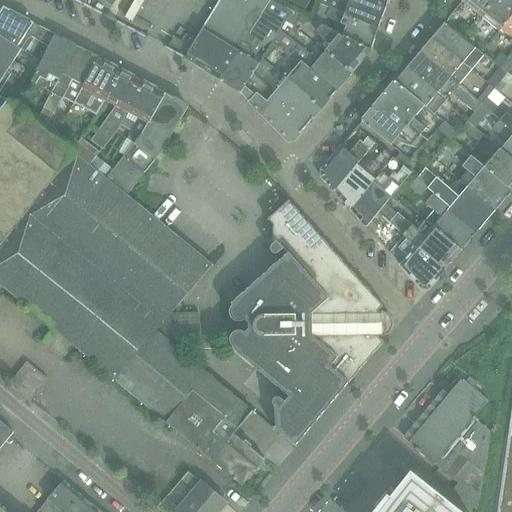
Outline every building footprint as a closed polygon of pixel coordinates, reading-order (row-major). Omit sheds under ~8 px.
[(271,0),(270,0),(221,0),(196,41),(185,59),(221,81),(271,0)] [(293,11),(271,0),(221,81),(241,93),(253,74),(258,65),(250,60),(268,29),(277,35),(279,31),(286,21),(293,11)] [(282,0),(303,11),(308,0),(282,0)] [(387,7),(366,0),(350,0),(349,5),(334,0),(320,0),(319,4),(379,28),(387,7)] [(463,0),(462,1),(481,17),(495,0),(463,0)] [(511,15),(511,0),(495,0),(481,17),(498,32),(500,30),(511,15)] [(379,28),(319,4),(314,22),(324,26),(327,19),(342,25),(346,27),(342,36),(370,51),(379,28)] [(7,9),(6,10),(2,11),(0,13),(0,36),(22,51),(23,50),(25,52),(32,40),(30,39),(38,26),(7,9)] [(303,17),(293,11),(286,21),(296,28),(303,17)] [(511,15),(500,30),(511,39),(509,43),(511,45),(511,15)] [(483,56),(444,23),(431,39),(471,71),(483,56)] [(186,31),(179,27),(175,34),(181,38),(186,31)] [(333,43),(326,51),(352,73),(370,51),(342,36),(322,27),(317,33),(328,42),(329,40),(333,43)] [(55,35),(45,29),(39,40),(49,45),(55,35)] [(311,57),(279,31),(277,35),(274,40),(286,49),(286,50),(303,65),(335,93),(352,73),(326,51),(318,61),(311,57)] [(196,41),(186,34),(181,42),(174,37),(167,48),(165,47),(164,48),(185,59),(196,41)] [(76,46),(62,38),(55,35),(49,45),(31,83),(51,93),(76,46)] [(22,51),(0,36),(0,66),(19,79),(20,79),(26,70),(15,63),(22,51)] [(471,71),(431,39),(419,54),(458,86),(459,85),(471,71)] [(100,58),(76,46),(51,93),(44,106),(35,122),(46,130),(64,96),(76,102),(100,58)] [(303,65),(286,50),(283,53),(289,57),(284,62),(293,71),(285,80),(321,109),(335,93),(303,65)] [(508,59),(501,53),(493,63),(499,68),(501,69),(508,59)] [(458,86),(419,54),(407,68),(446,100),(452,94),(475,113),(481,105),(477,102),(478,100),(459,85),(458,86)] [(511,69),(511,55),(508,59),(501,69),(507,75),(511,69)] [(122,70),(100,58),(76,102),(72,109),(82,114),(93,95),(105,102),(122,70)] [(19,79),(0,66),(0,86),(4,81),(14,87),(19,79)] [(446,100),(407,68),(395,82),(425,106),(435,114),(446,100)] [(507,75),(501,69),(499,68),(486,84),(489,86),(494,90),(495,90),(507,75)] [(145,82),(122,70),(105,102),(115,107),(91,141),(103,150),(119,129),(122,125),(128,114),(126,113),(145,82)] [(321,109),(285,80),(274,94),(265,86),(253,74),(241,93),(250,103),(259,112),(268,121),(277,130),(288,141),(294,141),(306,127),(321,109)] [(511,79),(511,78),(507,75),(495,90),(500,94),(511,79)] [(167,94),(145,82),(126,113),(128,114),(122,125),(132,132),(127,140),(126,139),(118,153),(125,157),(141,136),(151,118),(167,94)] [(425,106),(395,82),(378,102),(419,135),(428,125),(417,115),(425,106)] [(494,90),(489,86),(478,100),(477,102),(481,105),(487,98),(494,90)] [(17,89),(8,101),(17,107),(25,94),(17,89)] [(106,180),(127,195),(164,151),(188,107),(167,94),(151,118),(141,136),(125,157),(106,180)] [(0,245),(57,174),(61,178),(78,156),(72,151),(46,130),(35,122),(25,114),(19,109),(17,107),(8,101),(0,95),(0,245)] [(506,114),(487,98),(481,105),(489,112),(489,113),(500,122),(500,121),(511,130),(511,116),(508,112),(506,114)] [(419,135),(378,102),(362,121),(377,134),(391,147),(400,136),(411,146),(419,135)] [(489,112),(481,105),(475,113),(467,122),(476,129),(489,113),(489,112)] [(511,130),(500,121),(500,122),(494,129),(508,141),(501,149),(511,158),(511,130)] [(457,133),(444,122),(438,129),(451,140),(457,133)] [(484,136),(476,129),(467,122),(461,129),(478,143),(484,136)] [(81,138),(72,151),(78,156),(89,166),(100,153),(81,138)] [(350,154),(348,153),(341,147),(321,171),(321,178),(328,186),(334,193),(356,166),(367,153),(368,154),(376,144),(368,138),(363,144),(360,142),(350,154)] [(485,168),(451,140),(444,148),(464,165),(463,167),(467,170),(459,180),(496,210),(511,191),(511,189),(486,167),(485,168)] [(501,150),(490,141),(480,152),(491,161),(486,167),(511,189),(511,158),(501,149),(501,150)] [(393,158),(384,151),(374,163),(373,162),(364,173),(356,166),(334,193),(351,211),(381,174),(384,171),(383,170),(393,158)] [(411,163),(400,154),(395,159),(404,167),(406,169),(411,163)] [(159,332),(174,314),(213,265),(127,195),(106,180),(89,166),(78,156),(61,178),(57,174),(0,245),(0,284),(53,328),(53,329),(74,348),(118,383),(159,332)] [(406,169),(404,167),(397,176),(394,173),(389,180),(381,174),(351,211),(366,228),(371,222),(411,173),(406,169)] [(436,179),(426,169),(418,179),(480,230),(496,210),(459,180),(450,190),(436,179)] [(480,230),(418,179),(410,188),(427,202),(426,204),(435,211),(427,220),(463,250),(480,230)] [(232,349),(289,397),(285,402),(281,399),(279,398),(277,398),(275,398),(274,399),(273,401),(273,403),(273,405),(274,407),(276,427),(275,427),(274,429),(295,447),(384,342),(376,336),(378,334),(378,315),(376,313),(383,306),(289,201),(267,220),(269,222),(269,221),(273,225),(272,245),(271,247),(270,249),(271,250),(271,252),(272,253),(274,254),(277,254),(279,253),(283,249),(287,254),(231,304),(233,306),(231,308),(230,311),(230,312),(230,315),(231,318),(232,319),(234,321),(237,322),(240,322),(243,321),(245,320),(249,323),(249,329),(246,333),(244,332),(242,331),(240,331),(237,331),(236,332),(234,333),(232,335),(231,338),(230,341),(231,344),(232,345),(234,347),(232,349)] [(418,231),(398,214),(390,223),(404,236),(405,235),(445,270),(463,250),(427,220),(418,231)] [(379,229),(371,222),(366,228),(373,236),(379,229)] [(405,235),(404,236),(396,246),(401,251),(394,259),(422,289),(428,290),(439,278),(445,270),(405,235)] [(159,332),(173,344),(200,343),(199,313),(174,314),(159,332)] [(74,348),(53,329),(43,342),(64,359),(74,348)] [(159,332),(118,383),(242,486),(264,459),(233,433),(252,410),(173,344),(159,332)] [(19,372),(9,385),(30,401),(48,379),(30,365),(22,375),(19,372)] [(479,420),(474,416),(486,402),(487,402),(488,401),(463,380),(462,381),(463,382),(450,398),(443,392),(404,438),(412,444),(410,445),(434,465),(435,465),(440,469),(448,475),(463,458),(473,466),(452,491),(476,511),(477,511),(490,432),(478,422),(479,420)] [(0,511),(4,511),(0,509),(1,508),(0,507),(0,449),(14,433),(0,421),(0,511)] [(188,471),(180,481),(194,493),(179,510),(179,511),(180,511),(219,511),(226,504),(188,471)] [(389,491),(388,493),(387,495),(389,497),(380,508),(377,506),(372,511),(461,511),(411,472),(393,494),(389,491)] [(63,481),(39,510),(37,511),(67,511),(81,496),(63,481)] [(94,511),(97,509),(81,496),(67,511),(94,511)] [(176,507),(165,498),(157,508),(162,511),(178,511),(179,511),(179,510),(176,508),(176,507)]
